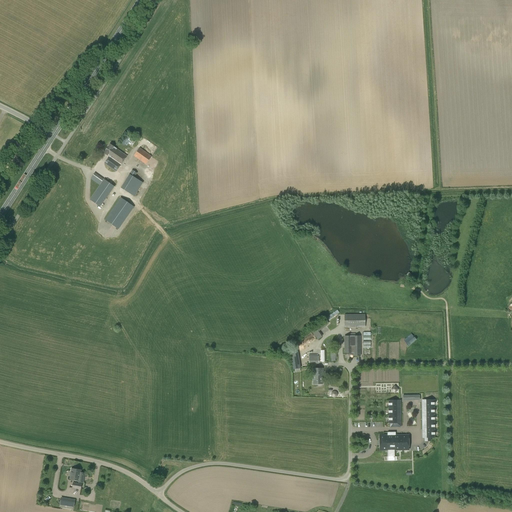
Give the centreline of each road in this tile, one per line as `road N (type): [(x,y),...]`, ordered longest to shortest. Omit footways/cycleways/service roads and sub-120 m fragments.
road 1 (unclassified): [(157,494),(182,471),(214,462),(348,481),(352,364),(511,363)]
road 2 (unclassified): [(157,494),(103,463),(0,442)]
road 3 (primary): [(53,134),(141,0)]
